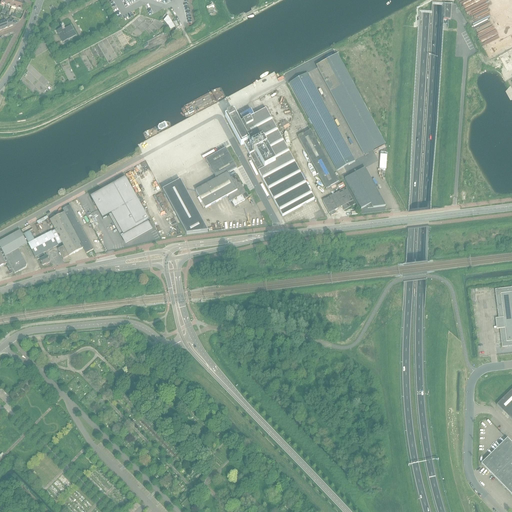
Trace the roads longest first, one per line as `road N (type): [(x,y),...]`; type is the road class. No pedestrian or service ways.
road 1 (trunk): [(427,0),(405,361),(427,511)]
road 2 (trunk): [(441,511),(418,354),(437,0)]
road 3 (unclassified): [(0,234),(219,114)]
road 4 (tertiary): [(348,511),(187,337)]
road 5 (tertiary): [(278,234),(511,206)]
road 6 (residential): [(10,339),(110,322),(135,324),(168,345),(187,337)]
road 7 (tertiary): [(0,291),(168,255)]
road 8 (residential): [(332,345),(247,328),(208,327),(187,337)]
road 9 (unclassified): [(278,234),(219,114)]
